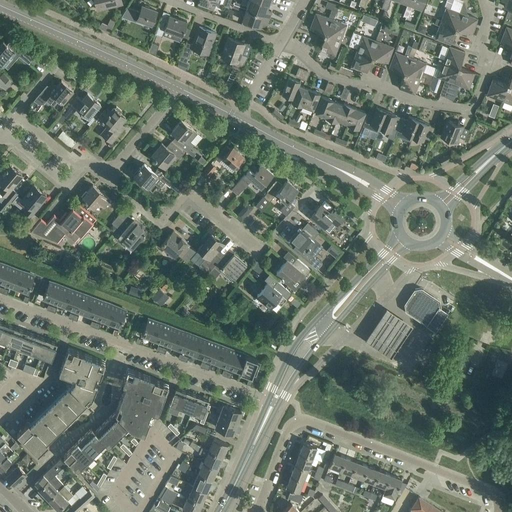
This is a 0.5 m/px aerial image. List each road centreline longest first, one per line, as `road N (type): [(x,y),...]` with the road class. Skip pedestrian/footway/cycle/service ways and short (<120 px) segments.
road 1 (unclassified): [(257,511),(285,433),(300,421),(485,488),(496,496),(497,511)]
road 2 (residential): [(280,43),(328,74),(468,105),(486,69),(483,0)]
road 3 (residential): [(273,402),(0,298)]
road 4 (residential): [(312,189),(255,247),(192,193),(155,214),(107,174)]
road 5 (tertiary): [(400,236),(302,336),(273,402)]
road 6 (tertiary): [(273,402),(408,243)]
road 7 (unclassified): [(0,5),(179,87)]
road 8 (unclassified): [(238,118),(348,174)]
road 9 (tertiary): [(220,511),(273,402)]
road 10 (residential): [(167,0),(280,43)]
